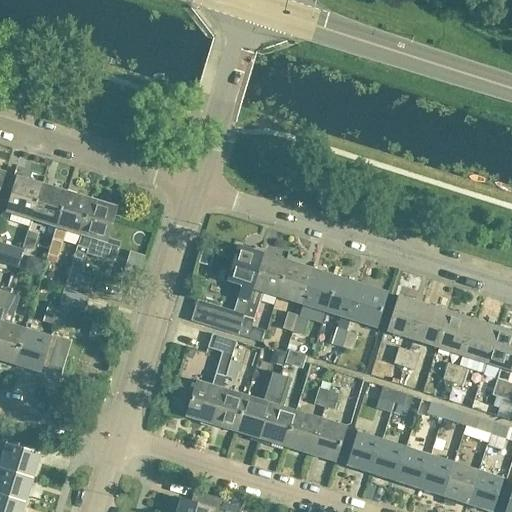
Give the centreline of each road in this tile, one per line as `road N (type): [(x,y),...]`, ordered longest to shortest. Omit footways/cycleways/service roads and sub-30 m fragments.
road 1 (residential): [(511,291),(195,190)]
road 2 (primary): [(511,90),(258,10)]
road 3 (tertiary): [(116,437),(195,190)]
road 4 (unclassified): [(349,511),(116,437)]
road 5 (unclassified): [(195,190),(0,130)]
road 6 (tertiary): [(195,190),(244,23)]
